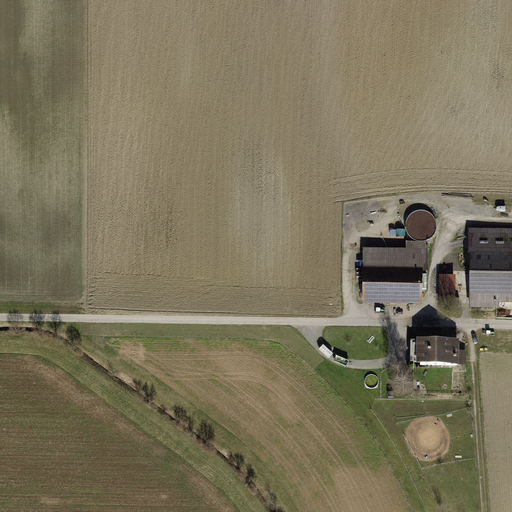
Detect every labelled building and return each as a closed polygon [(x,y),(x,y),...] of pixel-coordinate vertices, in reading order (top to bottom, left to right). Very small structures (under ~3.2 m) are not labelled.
[(427,209),(414,218),(425,235),(438,226),(427,209)] [(511,229),(472,229),(470,307),(498,307),(498,301),(511,301),(511,229)] [(424,252),(366,252),(365,305),(423,305),(424,252)] [(454,279),(441,279),(441,307),(454,307),(454,279)] [(458,340),(421,340),(421,365),(458,365),(458,340)]
